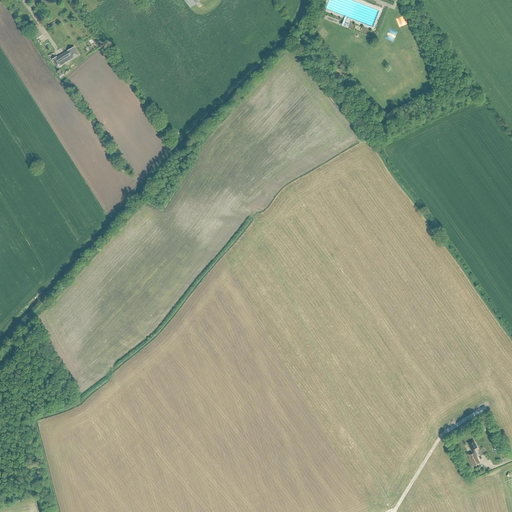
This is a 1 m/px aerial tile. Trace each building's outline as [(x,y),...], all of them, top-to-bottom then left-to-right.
[(201,0),(183,0),(191,9),(201,0)] [(343,16),(339,26),(344,27),(348,18),(343,16)] [(395,19),(398,28),(406,25),(404,16),(395,19)] [(35,26),(30,29),(34,35),(39,31),(35,26)] [(394,39),(397,33),(389,29),(386,36),(387,36),(385,40),(392,43),(394,39)] [(57,57),(52,60),(57,68),(62,65),(60,63),(63,61),(64,64),(79,55),(74,47),(59,56),(59,57),(57,58),(57,57)] [(474,450),(473,449),(477,447),(473,440),(467,443),(471,450),(472,451),(466,454),(472,467),(479,463),(475,456),(477,455),(474,450)]
